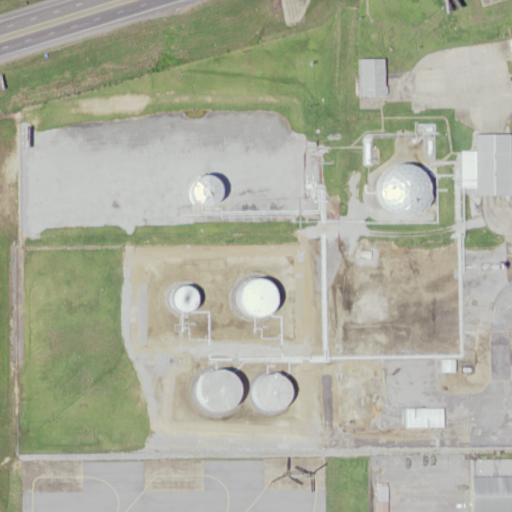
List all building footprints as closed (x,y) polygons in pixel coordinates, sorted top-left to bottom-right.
[(355,57),(355,93),(382,93),(382,57),(355,57)] [(467,194),(503,194),(503,133),(467,133),(467,194)] [(430,183),(427,175),(421,168),(414,164),(406,162),(397,163),(389,166),(383,173),(379,180),(378,189),(380,198),(385,205),(392,211),(400,213),(408,214),(416,211),(423,206),(428,199),(430,191),(430,183)] [(220,178),(216,175),(211,173),(205,173),(201,175),(196,178),(193,183),(192,188),(193,193),(195,198),(198,202),(203,204),(208,205),(214,204),(218,202),(222,198),(224,193),(224,188),(223,183),(220,178)] [(270,284),(265,280),(259,279),(253,279),(248,281),(243,285),(240,290),(239,296),(240,302),(243,307),(247,312),(252,314),(258,315),(264,314),(269,311),(273,306),(275,300),(275,294),(274,289),(270,284)] [(197,295),(195,291),(192,287),(188,285),(184,284),(180,285),(176,287),(173,290),(171,294),(170,298),(171,302),(173,306),(177,309),(181,311),(185,311),(189,310),(193,307),(196,304),(197,299),(197,295)] [(226,368),(219,367),(212,368),(206,371),(202,376),(199,382),(198,388),(200,394),(203,400),(208,404),(214,407),(220,408),(226,406),(232,402),(236,397),(239,390),(238,384),(236,377),(232,372),(226,368)] [(257,399),(255,393),(255,387),(257,381),(261,376),(266,374),(271,372),(277,373),(282,375),(287,379),(289,384),(290,390),(290,395),(287,401),(283,405),(277,408),(271,408),(265,407),(260,403),(257,399)] [(400,425),(439,425),(439,407),(400,407),(400,425)] [(511,511),(511,457),(464,457),(464,511),(511,511)]
